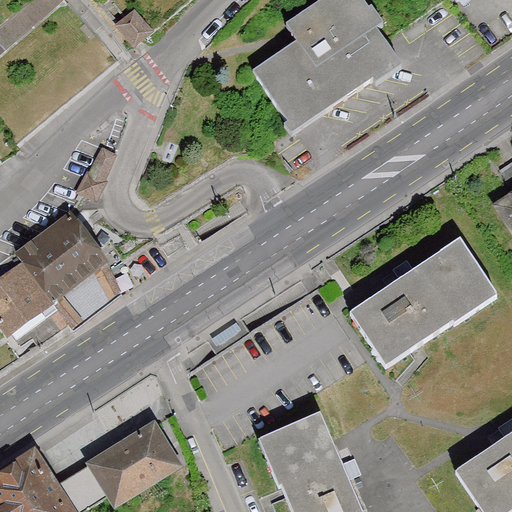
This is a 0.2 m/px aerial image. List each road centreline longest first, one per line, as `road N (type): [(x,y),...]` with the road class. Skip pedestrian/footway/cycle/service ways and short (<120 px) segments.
road 1 (residential): [(171,51),(119,179),(123,213),(154,222),(242,172),(265,180),(299,229)]
road 2 (primary): [(299,229),(511,86)]
road 3 (residential): [(171,51),(0,204)]
road 4 (residential): [(235,511),(149,327)]
road 5 (primary): [(149,327),(299,229)]
road 6 (primary): [(0,425),(149,327)]
